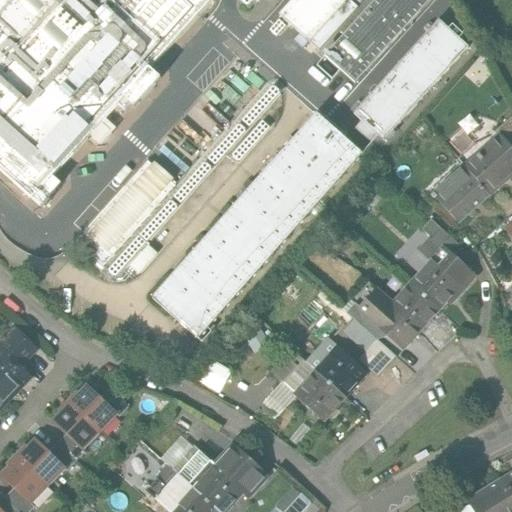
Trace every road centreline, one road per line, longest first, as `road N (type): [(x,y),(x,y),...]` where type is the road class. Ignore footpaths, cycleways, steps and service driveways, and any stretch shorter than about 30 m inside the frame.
road 1 (residential): [(511,398),(469,343),(318,477)]
road 2 (residential): [(318,477),(183,391),(88,354)]
road 3 (residential): [(372,511),(511,433)]
road 4 (residential): [(88,354),(0,440)]
